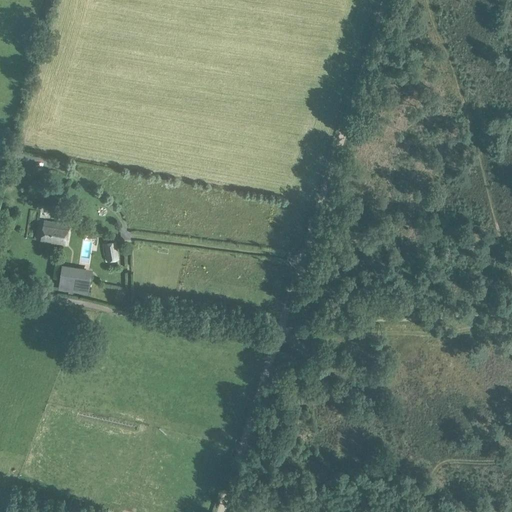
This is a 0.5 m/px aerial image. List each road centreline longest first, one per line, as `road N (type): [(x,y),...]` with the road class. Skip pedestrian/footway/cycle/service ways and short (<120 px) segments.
road 1 (track): [(281,332),(385,0)]
road 2 (track): [(278,339),(0,289)]
road 3 (track): [(278,339),(511,325)]
road 4 (track): [(221,511),(278,339)]
